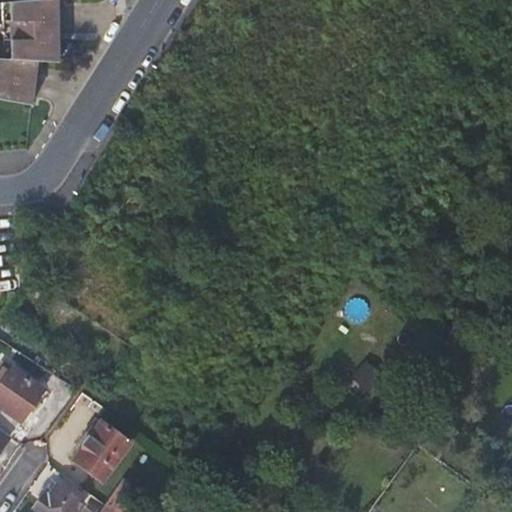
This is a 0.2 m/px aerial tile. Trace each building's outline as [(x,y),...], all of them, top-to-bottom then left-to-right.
[(5,0),(6,16),(61,14),(60,0),(5,0)] [(6,16),(5,37),(61,38),(61,14),(6,16)] [(5,37),(5,55),(41,58),(60,59),(61,38),(5,37)] [(0,55),(0,75),(37,81),(41,58),(5,55),(0,55)] [(0,75),(0,89),(34,96),(37,81),(0,75)] [(34,96),(0,89),(0,93),(34,101),(34,96)] [(0,428),(10,436),(44,390),(11,368),(0,383),(0,428)] [(74,459),(93,473),(102,480),(131,442),(103,421),(74,459)] [(0,450),(10,436),(0,428),(0,450)] [(137,456),(130,466),(145,477),(152,467),(137,456)] [(93,473),(83,488),(95,496),(103,503),(122,475),(117,472),(108,484),(102,480),(93,473)] [(77,511),(85,502),(58,483),(53,491),(48,488),(35,507),(42,511),(77,511)] [(83,511),(96,511),(103,503),(95,496),(83,511)] [(116,511),(105,503),(98,511),(116,511)]
